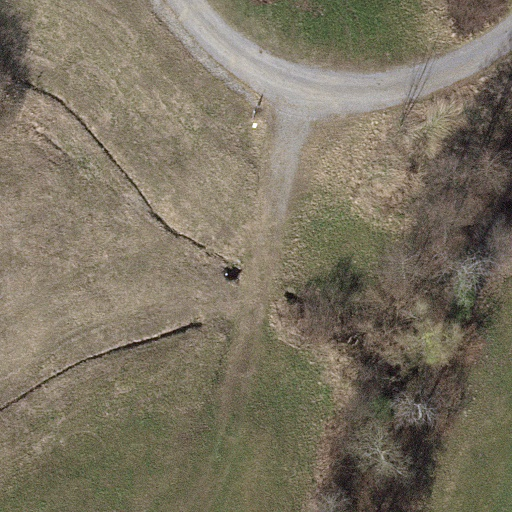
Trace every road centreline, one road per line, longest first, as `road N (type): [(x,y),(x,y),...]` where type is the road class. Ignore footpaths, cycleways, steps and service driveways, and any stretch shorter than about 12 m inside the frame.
road 1 (track): [(309,87),(222,466)]
road 2 (track): [(511,34),(441,77),(346,92),(275,75),(224,42),(186,0)]
